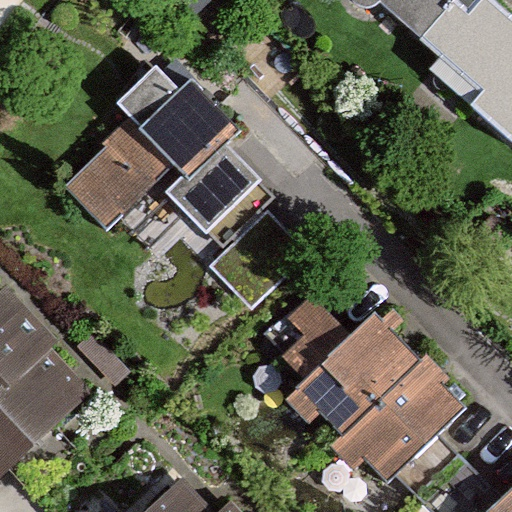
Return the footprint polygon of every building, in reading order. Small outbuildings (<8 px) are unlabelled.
[(338,0),(327,14),(511,165),(511,55),(511,56),(449,4),(452,0),(338,0)] [(236,147),(179,89),(165,103),(141,80),(100,121),(119,140),(57,201),(103,247),(147,203),(192,248),(198,242),(215,260),(201,275),(248,322),(307,264),(261,218),(274,205),(248,179),(226,157),(236,147)] [(55,350),(0,292),(0,478),(83,400),(45,360),(55,350)] [(337,346),(302,310),(254,356),(288,391),(267,411),(297,441),(309,429),(373,495),(456,415),(434,394),(386,344),(363,321),(337,346)] [(215,511),(191,511),(164,484),(135,511),(222,511),(219,508),(215,511)] [(511,511),(511,488),(486,511),(511,511)]
